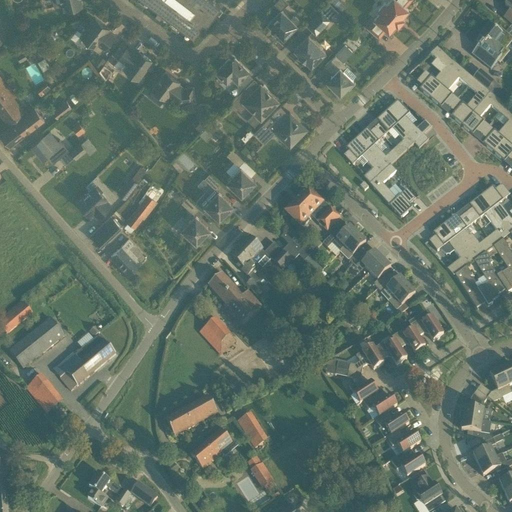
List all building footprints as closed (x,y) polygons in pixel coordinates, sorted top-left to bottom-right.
[(60,0),(61,3),(62,3),(64,11),(82,6),(80,0),(60,0)] [(136,0),(143,5),(144,5),(143,4),(145,2),(171,21),(169,24),(168,24),(178,31),(180,28),(193,38),(203,24),(206,26),(216,13),(218,15),(219,16),(222,10),(219,8),(220,8),(208,0),(136,0)] [(288,3),(284,0),(277,0),(269,9),(276,15),(267,23),(272,28),(271,29),(275,34),(276,32),(283,39),(296,25),(299,22),(299,19),(295,16),(293,16),(290,19),(281,10),(288,3)] [(378,10),(380,12),(373,19),(374,20),(367,28),(378,38),(386,30),(389,32),(395,25),(397,27),(404,19),(402,17),(408,9),(405,7),(410,0),(389,0),(386,4),(384,2),(378,10)] [(308,35),(294,49),(300,55),(299,56),(304,62),(305,61),(311,66),(313,65),(315,65),(318,62),(318,60),(325,52),(311,39),(316,34),(338,11),(329,2),(316,15),(312,20),(306,25),(312,31),(308,35)] [(94,17),(80,36),(95,48),(97,45),(104,50),(115,36),(108,30),(109,29),(94,17)] [(479,41),(478,42),(477,44),(477,46),(478,47),(477,48),(477,49),(478,50),(475,54),(474,54),(473,56),(491,70),(497,62),(499,64),(508,53),(506,52),(507,51),(503,48),(505,45),(504,45),(501,43),(507,35),(508,36),(496,26),(494,29),(489,25),(478,39),(481,41),(481,42),(479,41)] [(355,31),(350,36),(356,42),(361,37),(355,31)] [(137,52),(128,45),(118,59),(127,66),(124,70),(138,81),(146,70),(145,69),(151,60),(138,51),(137,52)] [(429,98),(431,99),(458,67),(436,47),(429,54),(446,68),(435,80),(431,77),(425,72),(417,82),(422,86),(419,90),(424,94),(423,94),(429,98)] [(22,51),(15,55),(20,63),(27,59),(22,51)] [(331,77),(328,80),(331,83),(329,84),(332,87),(331,89),(338,96),(347,87),(349,89),(355,83),(342,70),(346,66),(335,55),(325,66),(333,74),(330,77),(331,77)] [(98,58),(93,63),(100,68),(104,63),(98,58)] [(249,73),(239,63),(235,59),(234,59),(230,59),(229,59),(215,73),(218,76),(218,81),(223,81),(226,84),(229,81),(234,81),(238,84),(249,73)] [(104,65),(100,71),(107,79),(113,72),(104,65)] [(437,105),(446,113),(457,100),(452,95),(448,92),(459,79),(468,87),(474,80),(473,79),(458,67),(431,99),(432,101),(437,105)] [(494,82),(481,70),(473,79),(474,80),(487,91),(494,82)] [(168,96),(179,104),(195,102),(193,87),(180,89),(176,86),(179,82),(165,71),(160,78),(157,81),(158,81),(151,90),(165,100),(168,96)] [(0,114),(8,124),(24,112),(5,88),(7,87),(0,78),(0,77),(0,114)] [(474,80),(468,87),(477,95),(467,107),(463,104),(457,100),(446,113),(455,120),(455,121),(460,125),(461,125),(462,126),(490,94),(487,91),(474,80)] [(262,86),(260,84),(251,93),(245,87),(231,102),(240,112),(246,106),(251,106),(256,111),(247,120),(254,127),(260,120),(261,121),(279,102),(267,90),(268,89),(263,85),(262,86)] [(491,106),(500,114),(506,107),(490,94),(462,126),(464,128),(469,132),(478,140),(489,127),(484,122),(480,119),(491,106)] [(388,109),(387,111),(416,142),(415,143),(419,148),(429,140),(424,134),(431,128),(425,121),(416,129),(405,118),(409,114),(400,104),(401,104),(398,100),(393,104),(388,109)] [(52,112),(57,119),(72,109),(66,101),(52,112)] [(199,123),(195,127),(201,133),(208,125),(204,104),(196,105),(199,123)] [(511,112),(506,107),(500,114),(509,122),(499,134),(495,131),(494,131),(489,127),(478,140),(487,147),(487,148),(492,152),(494,153),(511,131),(511,112)] [(34,108),(0,134),(0,135),(9,147),(44,120),(34,108)] [(371,125),(383,137),(388,133),(392,129),(403,141),(394,149),(400,156),(415,143),(416,142),(387,111),(385,112),(380,116),(380,117),(371,125)] [(273,113),(253,133),(264,143),(275,132),(278,136),(281,133),(291,143),(296,137),(298,139),(304,133),(302,131),(303,130),(294,120),(296,119),(289,112),(281,121),(273,113)] [(215,119),(209,125),(215,132),(222,125),(215,119)] [(79,124),(73,129),(78,136),(84,130),(79,124)] [(400,156),(394,149),(385,158),(382,154),(379,151),(374,146),(378,142),(383,137),(371,125),(362,133),(362,132),(357,137),(358,137),(356,139),(385,170),(389,166),(390,166),(400,156)] [(511,145),(511,131),(494,153),(496,155),(495,155),(501,159),(510,167),(511,164),(511,145),(511,146),(511,145)] [(46,134),(31,145),(42,158),(50,152),(53,156),(65,146),(58,138),(53,142),(46,134)] [(369,184),(385,170),(356,139),(354,140),(349,145),(345,149),(348,152),(343,156),(352,166),(357,161),(361,157),(366,163),(369,166),(372,169),(363,178),(369,184)] [(81,144),(70,152),(75,159),(86,150),(81,144)] [(166,146),(165,150),(167,154),(172,155),(175,152),(176,148),(173,145),(169,144),(166,146)] [(227,155),(238,167),(244,161),(232,150),(227,155)] [(140,166),(136,172),(142,176),(146,171),(140,166)] [(389,166),(385,170),(369,184),(400,219),(402,217),(403,217),(408,213),(407,212),(412,208),(409,205),(415,200),(406,190),(400,196),(396,199),(389,192),(387,189),(386,189),(384,187),(384,186),(382,184),(396,172),(390,166),(389,166)] [(231,189),(238,196),(240,194),(241,196),(248,189),(246,188),(248,185),(250,187),(255,181),(240,167),(227,182),(233,187),(231,189)] [(221,185),(209,174),(204,179),(216,190),(221,185)] [(125,199),(137,183),(130,177),(117,193),(125,199)] [(368,188),(364,183),(360,187),(365,191),(368,188)] [(492,187),(481,196),(510,234),(511,232),(511,219),(511,220),(499,204),(503,201),(510,196),(502,185),(495,190),(492,187)] [(95,187),(77,203),(88,215),(92,212),(97,217),(110,206),(105,200),(106,199),(100,193),(95,187)] [(309,222),(308,219),(313,214),(319,220),(317,222),(327,232),(340,218),(330,208),(330,209),(324,203),(324,202),(308,187),(284,211),(300,227),(301,226),(304,227),(309,222)] [(223,211),(226,209),(227,210),(232,205),(218,191),(208,202),(201,195),(196,201),(194,204),(198,209),(203,213),(207,208),(210,211),(208,213),(215,220),(217,218),(218,220),(225,213),(223,211)] [(148,195),(126,222),(134,228),(155,201),(148,195)] [(466,213),(473,224),(480,219),(484,216),(497,232),(486,240),(492,248),(503,240),(510,234),(481,196),(469,205),(472,208),(466,213)] [(186,197),(181,203),(193,214),(198,209),(194,204),(186,197)] [(117,211),(124,216),(128,211),(121,206),(117,211)] [(456,215),(445,224),(474,262),(492,248),(486,240),(475,248),(463,232),(467,229),(473,224),(466,213),(459,218),(456,215)] [(187,235),(185,237),(193,244),(194,242),(196,243),(202,237),(201,235),(203,233),(204,234),(210,229),(195,215),(181,230),(187,235)] [(122,229),(110,217),(110,218),(104,223),(103,224),(97,229),(97,230),(91,236),(102,247),(122,229)] [(454,277),(474,262),(445,224),(437,230),(433,234),(435,237),(429,242),(437,252),(444,247),(448,244),(461,260),(447,270),(454,277)] [(332,245),(340,253),(357,235),(349,227),(341,236),(336,231),(323,244),(328,249),(332,245)] [(282,238),(304,261),(313,252),(310,248),(303,248),(301,250),(285,234),(282,238)] [(352,265),(361,256),(357,252),(366,243),(357,235),(340,253),(352,265)] [(250,238),(237,251),(260,273),(263,270),(257,265),(267,255),(262,250),(250,238)] [(129,239),(111,256),(128,275),(146,258),(129,239)] [(503,240),(494,247),(493,247),(508,270),(508,269),(511,275),(511,254),(508,249),(509,248),(503,240)] [(260,273),(237,251),(231,257),(239,265),(237,267),(248,277),(249,276),(253,280),(246,285),(258,298),(264,293),(256,283),(263,277),(260,273)] [(292,261),(282,251),(273,261),(282,270),(292,261)] [(361,265),(369,273),(382,260),(374,252),(366,260),(361,256),(352,265),(357,269),(361,265)] [(511,288),(511,275),(508,269),(508,270),(502,274),(501,274),(498,276),(490,265),(492,263),(486,253),(474,262),(488,283),(497,296),(506,290),(508,294),(511,291),(511,289),(511,288)] [(391,268),(382,260),(369,273),(378,281),(373,285),(377,289),(386,281),(382,276),(391,268)] [(498,297),(497,296),(488,283),(481,287),(478,289),(470,278),(472,276),(466,267),(455,276),(477,309),(486,303),(488,307),(493,304),(491,302),(498,297)] [(222,274),(208,286),(242,325),(262,307),(248,292),(242,297),(222,274)] [(386,289),(393,298),(394,298),(407,286),(400,277),(391,285),(386,281),(377,289),(381,294),(386,289)] [(331,278),(326,283),(330,288),(336,282),(331,278)] [(389,302),(400,315),(410,308),(406,303),(415,295),(407,286),(394,298),(393,298),(389,302)] [(22,301),(0,319),(0,325),(8,334),(33,313),(22,301)] [(348,308),(343,313),(335,320),(346,331),(358,319),(348,308)] [(221,356),(236,343),(215,318),(199,332),(221,356)] [(410,326),(413,330),(418,338),(424,334),(423,332),(426,331),(433,342),(443,336),(439,329),(441,328),(436,321),(434,322),(431,318),(422,324),(419,320),(410,326)] [(9,352),(23,369),(64,336),(50,319),(9,352)] [(95,327),(89,332),(94,338),(100,333),(95,327)] [(425,348),(418,338),(413,330),(404,336),(401,332),(392,338),(394,342),(395,342),(400,350),(406,346),(405,344),(407,342),(415,354),(425,348)] [(116,354),(100,336),(85,348),(85,347),(76,355),(74,353),(53,371),(71,392),(116,354)] [(383,344),(374,349),(382,361),(387,358),(386,356),(389,354),(397,366),(407,360),(400,350),(395,342),(394,342),(385,348),(383,344)] [(350,365),(348,371),(361,374),(363,368),(369,364),(374,371),(384,364),(382,361),(374,349),(372,346),(356,357),(360,363),(355,366),(350,365)] [(304,353),(303,361),(311,362),(311,353),(304,353)] [(511,364),(500,369),(508,387),(511,384),(511,366),(511,365),(511,364)] [(326,367),(325,373),(334,375),(336,369),(326,367)] [(477,391),(487,398),(493,403),(511,394),(508,387),(500,369),(489,375),(490,375),(497,391),(491,393),(481,386),(477,391)] [(360,380),(361,374),(348,371),(347,378),(352,379),(355,384),(349,388),(360,404),(363,402),(375,394),(378,393),(371,383),(364,387),(360,380)] [(47,415),(64,401),(43,375),(25,388),(47,415)] [(484,403),(487,398),(477,391),(473,396),(484,403)] [(363,402),(369,411),(373,408),(378,417),(378,418),(387,412),(387,413),(397,406),(390,396),(379,404),(377,401),(379,400),(375,394),(363,402)] [(469,408),(466,407),(465,407),(463,419),(482,422),(484,410),(483,410),(484,403),(473,396),(471,399),(469,408)] [(165,421),(174,438),(217,414),(208,397),(165,421)] [(390,418),(387,413),(387,412),(378,418),(378,417),(374,420),(380,429),(385,427),(390,436),(398,431),(399,431),(409,424),(402,414),(390,422),(389,419),(390,418)] [(268,442),(251,416),(240,423),(257,449),(268,442)] [(482,422),(463,419),(461,431),(462,431),(489,435),(491,423),(482,422)] [(191,456),(198,464),(202,470),(221,454),(223,456),(221,452),(225,449),(228,451),(236,445),(238,447),(239,446),(231,437),(228,438),(221,429),(211,437),(212,439),(208,443),(207,442),(191,456)] [(403,454),(421,443),(414,433),(402,440),(401,438),(402,437),(399,431),(398,431),(390,436),(386,438),(392,448),(396,445),(402,454),(403,454)] [(470,450),(481,445),(482,444),(479,438),(467,444),(470,450)] [(482,444),(481,445),(483,450),(473,455),(478,466),(495,458),(490,447),(495,445),(493,439),(482,444)] [(402,454),(391,461),(397,471),(401,468),(407,478),(425,466),(419,456),(407,463),(405,461),(407,460),(403,454),(402,454)] [(511,462),(511,463),(511,461),(506,464),(502,454),(495,458),(478,466),(483,477),(500,469),(500,471),(503,471),(506,470),(507,472),(511,469),(511,462)] [(263,463),(250,471),(262,490),(274,482),(263,463)] [(499,483),(504,493),(511,489),(511,469),(507,472),(510,477),(499,483)] [(106,487),(114,493),(118,488),(98,474),(89,487),(93,490),(88,499),(102,508),(108,500),(101,495),(106,487)] [(416,494),(414,495),(414,497),(417,502),(419,502),(420,501),(427,511),(431,511),(439,507),(438,506),(438,507),(436,509),(432,502),(442,495),(434,484),(432,485),(430,484),(431,483),(427,476),(414,485),(418,491),(415,493),(416,494)] [(131,494),(150,508),(157,498),(147,490),(138,484),(132,492),(131,494)] [(8,511),(6,489),(0,489),(0,511),(8,511)] [(120,496),(116,503),(122,507),(124,504),(125,504),(129,498),(130,496),(123,491),(120,496)]
